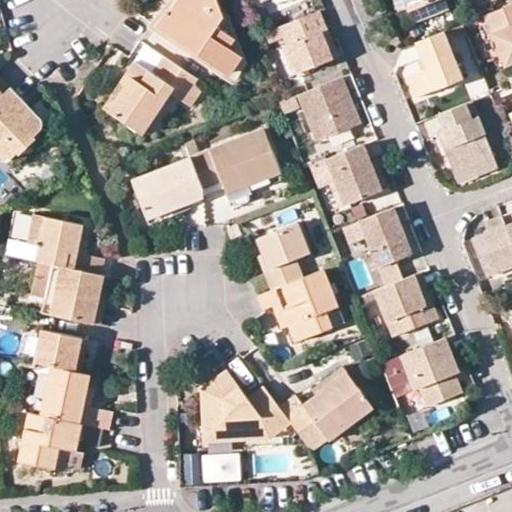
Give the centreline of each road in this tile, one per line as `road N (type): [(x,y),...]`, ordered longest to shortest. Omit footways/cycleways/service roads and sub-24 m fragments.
road 1 (residential): [(150,277),(162,511)]
road 2 (residential): [(428,216),(343,0)]
road 3 (residential): [(511,406),(428,216)]
road 4 (residential): [(511,448),(334,511)]
